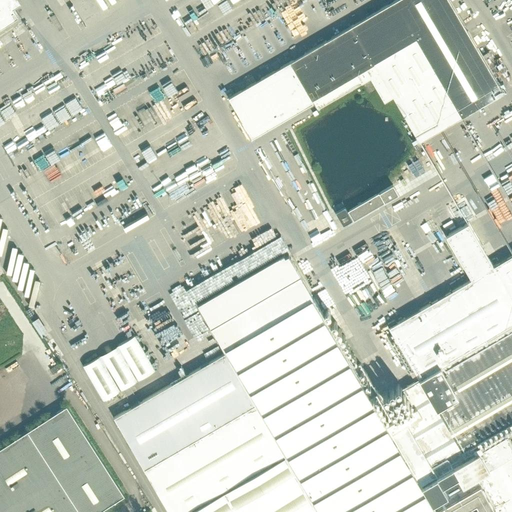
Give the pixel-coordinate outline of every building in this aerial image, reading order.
[(0,0),(0,28),(18,17),(7,0),(0,0)] [(225,0),(211,8),(216,17),(234,8),(229,0),(225,0)] [(449,0),(393,0),(289,61),(229,96),(252,136),(313,101),(317,108),(361,83),(362,84),(370,79),(384,103),(394,97),(419,140),(503,92),(449,0)] [(180,109),(172,91),(160,97),(168,115),(180,109)] [(478,139),(482,148),(488,146),(485,137),(478,139)] [(32,170),(41,189),(55,182),(51,175),(77,162),(71,151),(85,145),(84,143),(32,170)] [(131,179),(136,186),(145,179),(132,162),(125,168),(128,172),(123,176),(128,182),(131,179)] [(406,168),(411,177),(415,175),(410,166),(406,168)] [(393,184),(349,210),(354,219),(398,193),(393,184)] [(317,210),(323,213),(326,205),(320,203),(317,210)] [(345,207),(335,212),(343,225),(352,220),(345,207)] [(240,245),(232,250),(237,258),(245,253),(240,245)] [(500,511),(507,508),(509,511),(511,511),(511,442),(507,434),(511,430),(511,253),(389,326),(419,377),(403,387),(414,407),(387,423),(385,419),(391,415),(360,363),(354,366),(314,297),(288,254),(285,256),(283,253),(197,303),(225,351),(114,416),(169,511),(500,511)] [(39,316),(32,320),(42,335),(49,331),(39,316)] [(137,379),(154,369),(135,335),(118,345),(137,379)] [(28,353),(33,364),(47,357),(42,347),(28,353)] [(101,355),(84,365),(103,399),(120,389),(101,355)] [(95,511),(124,494),(66,405),(0,447),(0,511),(95,511)]
